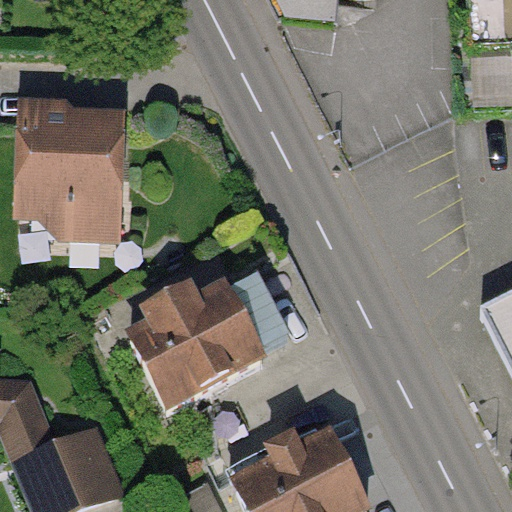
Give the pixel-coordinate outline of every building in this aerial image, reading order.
[(511,0),(472,0),(474,52),(511,50),(511,0)] [(119,235),(121,133),(13,132),(12,234),(119,235)] [(248,386),(200,294),(104,344),(152,436),(248,386)] [(511,306),(478,323),(511,391),(511,306)] [(0,433),(36,511),(97,511),(122,504),(94,440),(57,452),(31,392),(0,402),(0,433)] [(366,511),(336,451),(233,503),(237,511),(366,511)]
